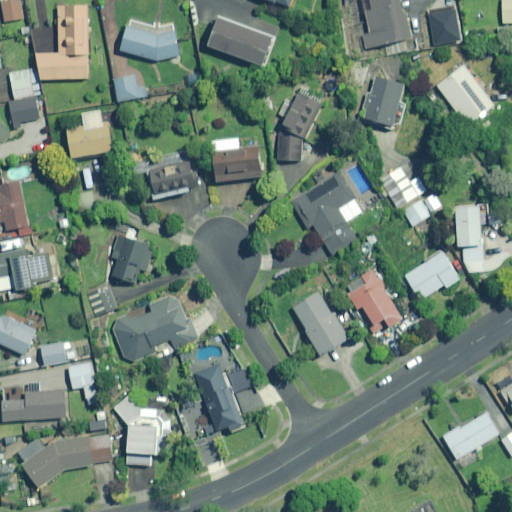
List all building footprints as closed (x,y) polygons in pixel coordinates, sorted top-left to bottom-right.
[(23,19),(19,0),(14,0),(1,3),(5,23),(23,19)] [(404,10),(401,0),(375,0),(376,2),(352,7),(356,24),(360,24),(365,49),(413,39),(407,10),(404,10)] [(511,0),(503,0),(503,23),(511,23),(511,0)] [(89,79),(88,6),(59,7),(60,54),(39,54),(39,80),(89,79)] [(276,38),(221,19),(210,48),(266,67),(276,38)] [(182,56),(174,26),(163,29),(130,20),(121,51),(158,62),(182,56)] [(495,106),(464,66),(437,86),(469,127),(495,106)] [(34,96),(41,94),(37,76),(30,78),(28,70),(9,74),(16,102),(10,103),(16,126),(40,120),(34,96)] [(138,88),(136,76),(113,80),(118,103),(149,97),(147,87),(138,88)] [(405,83),(378,77),(374,94),(368,93),(364,109),(368,110),(366,120),(396,127),(398,116),(403,117),(405,108),(399,106),(405,83)] [(281,130),(281,138),(278,138),(277,149),(280,150),(280,164),(302,165),(303,140),(306,142),(324,103),(299,91),(294,103),(286,99),(279,115),(286,119),(281,130)] [(105,128),(101,111),(83,114),(85,127),(67,131),(73,159),(112,152),(108,127),(105,128)] [(0,144),(13,137),(0,114),(0,113),(0,144)] [(240,149),(239,139),(212,142),(217,183),(262,177),(258,147),(240,149)] [(174,166),(172,156),(136,163),(138,175),(148,173),(154,200),(200,191),(194,161),(174,166)] [(344,222),(382,200),(374,187),(363,194),(347,167),(290,200),(307,230),(314,226),(332,255),(356,241),(344,222)] [(410,183),(400,168),(380,182),(398,210),(428,190),(420,177),(410,183)] [(29,227),(20,182),(0,186),(0,192),(0,193),(0,223),(6,222),(8,231),(29,227)] [(96,210),(94,193),(79,195),(82,212),(96,210)] [(431,216),(421,200),(404,211),(413,227),(431,216)] [(485,224),(484,204),(455,206),(457,247),(463,247),(464,262),(484,261),(482,224),(485,224)] [(155,248),(119,235),(112,257),(119,260),(113,276),(135,284),(140,270),(146,272),(155,248)] [(0,278),(15,276),(18,291),(36,288),(35,283),(53,280),(49,255),(18,260),(17,252),(0,254),(0,278)] [(461,280),(444,253),(407,276),(422,301),(446,285),(448,288),(461,280)] [(402,318),(375,271),(361,278),(366,286),(351,294),(374,334),(402,318)] [(118,308),(108,285),(87,293),(97,317),(118,308)] [(349,340),(321,292),(294,309),(322,356),(349,340)] [(200,338),(193,319),(191,319),(186,318),(177,296),(150,306),(153,312),(132,320),(130,316),(118,320),(114,328),(126,360),(135,362),(158,353),(160,358),(194,345),(200,338)] [(27,328),(0,315),(0,343),(25,355),(39,326),(30,322),(27,328)] [(64,343),(68,362),(95,356),(91,337),(64,343)] [(46,367),(51,366),(52,371),(64,369),(63,363),(68,362),(64,343),(42,348),(46,367)] [(100,405),(91,363),(70,368),(75,389),(85,387),(89,407),(100,405)] [(225,382),(219,366),(196,375),(217,432),(230,427),(231,431),(245,426),(228,381),(225,382)] [(511,384),(501,391),(511,408),(511,384)] [(68,418),(66,391),(27,394),(27,401),(4,402),(5,422),(68,418)] [(171,417),(165,412),(141,410),(130,396),(116,407),(130,428),(128,454),(152,457),(152,455),(161,455),(179,439),(170,430),(171,417)] [(106,412),(97,413),(98,417),(89,418),(90,432),(108,429),(106,412)] [(500,435),(487,414),(446,438),(458,460),(500,435)] [(511,434),(502,441),(511,455),(511,434)] [(43,448),(24,461),(21,463),(40,489),(67,470),(94,467),(94,464),(113,462),(110,435),(57,441),(45,450),(43,448)]
